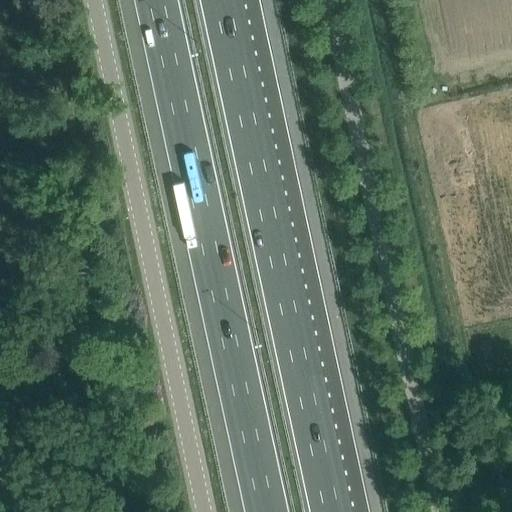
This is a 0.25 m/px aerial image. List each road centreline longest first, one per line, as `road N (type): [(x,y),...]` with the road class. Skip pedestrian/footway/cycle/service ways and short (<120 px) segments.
road 1 (unclassified): [(442,511),(325,0)]
road 2 (motorway): [(156,0),(266,511)]
road 3 (tertiary): [(204,511),(94,0)]
road 4 (motorway): [(330,511),(220,0)]
